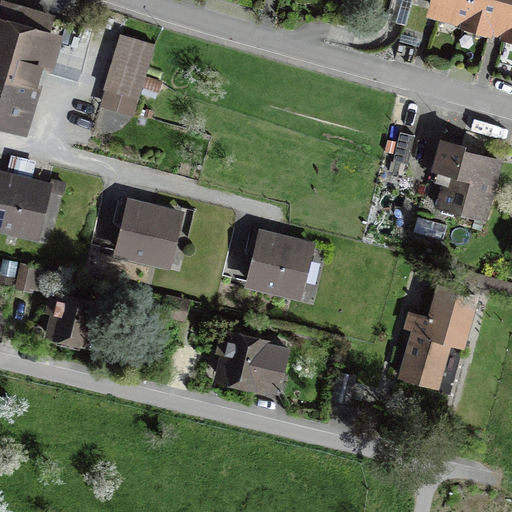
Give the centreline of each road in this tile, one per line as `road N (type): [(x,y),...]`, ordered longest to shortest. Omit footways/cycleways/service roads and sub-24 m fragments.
road 1 (residential): [(0,355),(469,467)]
road 2 (residential): [(152,0),(511,104)]
road 3 (residential): [(0,151),(288,215)]
